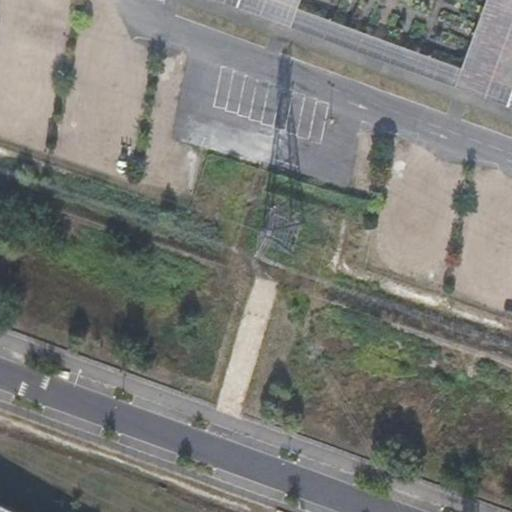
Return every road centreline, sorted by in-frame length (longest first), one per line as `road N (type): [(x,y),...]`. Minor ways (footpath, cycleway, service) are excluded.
road 1 (residential): [(380,511),(0,369)]
road 2 (track): [(267,279),(215,450)]
